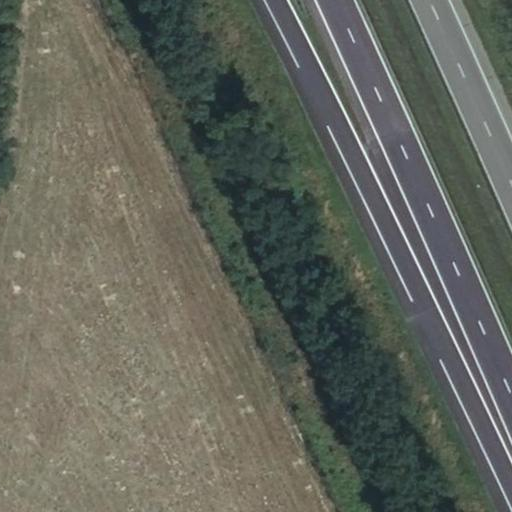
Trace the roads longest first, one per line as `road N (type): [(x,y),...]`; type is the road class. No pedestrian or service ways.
road 1 (motorway): [(275,0),(511,487)]
road 2 (motorway): [(332,0),(511,409)]
road 3 (motorway): [(511,201),(423,0)]
